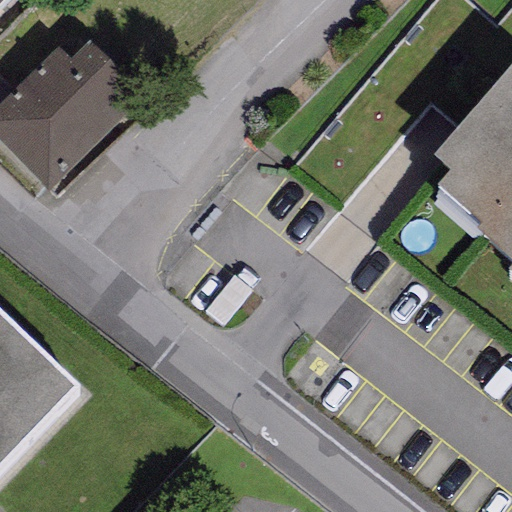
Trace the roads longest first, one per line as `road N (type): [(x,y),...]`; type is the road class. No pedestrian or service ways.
road 1 (unclassified): [(394,511),(0,201)]
road 2 (unknown): [(310,287),(511,53)]
